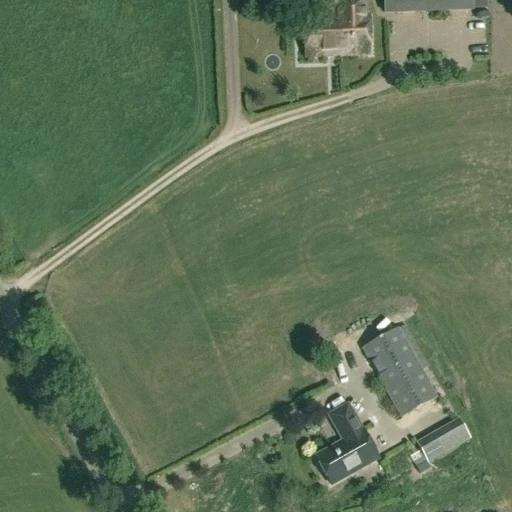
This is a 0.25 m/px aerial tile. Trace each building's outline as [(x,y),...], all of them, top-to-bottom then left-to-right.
[(370,56),(368,14),(366,14),(365,0),(319,0),(320,7),(334,7),(335,48),(341,48),(341,57),(370,56)] [(470,0),(384,0),(385,14),(471,12),(470,0)] [(334,7),(320,7),(320,11),(331,11),(331,16),(303,17),(305,59),(341,57),(341,48),(335,48),(334,7)] [(397,330),(362,350),(401,420),(436,400),(397,330)] [(362,434),(347,408),(330,418),(347,449),(335,456),(332,450),(315,460),(331,487),(378,460),(363,433),(362,434)] [(417,446),(427,463),(469,439),(459,421),(417,446)]
